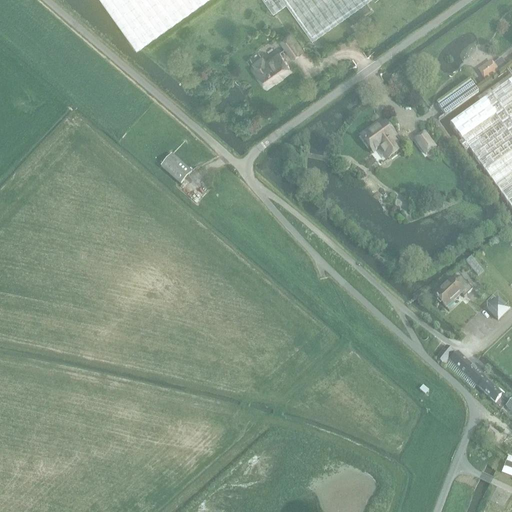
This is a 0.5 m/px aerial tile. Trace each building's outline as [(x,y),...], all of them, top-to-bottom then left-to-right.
[(103,0),(137,48),(204,0),(103,0)] [(265,0),(274,12),(287,3),(313,39),(367,0),(265,0)] [(360,8),(349,16),(354,23),(365,15),(360,8)] [(290,34),(280,41),(292,58),(301,51),(290,34)] [(261,58),(253,64),(256,69),(254,70),(266,88),(280,78),(279,75),(289,68),(279,53),(265,63),(261,58)] [(491,60),(477,70),(485,82),(508,66),(502,58),(494,64),(491,60)] [(471,82),(438,106),(446,116),(478,93),(471,82)] [(511,82),(451,126),(511,211),(511,82)] [(388,160),(401,151),(393,140),(396,138),(385,123),(373,133),(371,130),(361,138),(373,154),(380,149),(388,160)] [(425,155),(434,148),(424,134),(415,140),(425,155)] [(184,184),(193,169),(171,154),(161,169),(184,184)] [(189,197),(199,185),(191,178),(181,190),(189,197)] [(471,258),(466,262),(478,276),(483,272),(471,258)] [(464,298),(472,290),(460,277),(454,283),(452,280),(442,290),(441,289),(434,296),(446,309),(461,295),(464,298)] [(498,298),(486,310),(498,322),(510,310),(498,298)] [(445,346),(441,343),(435,351),(439,354),(445,346)] [(447,347),(437,358),(444,365),(455,354),(447,347)] [(459,354),(446,366),(460,379),(461,377),(472,388),(476,384),(496,403),(502,396),(487,381),(459,354)] [(426,398),(431,392),(423,386),(419,392),(426,398)] [(511,400),(503,410),(511,419),(511,400)] [(488,440),(500,448),(508,437),(496,429),(488,440)] [(506,462),(502,473),(511,477),(511,458),(508,457),(506,462)]
